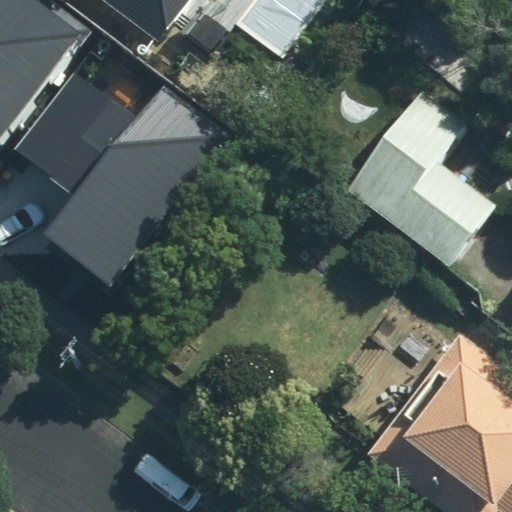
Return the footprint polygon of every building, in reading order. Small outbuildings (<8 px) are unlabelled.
[(0,0),(0,132),(73,29),(31,0),(0,0)] [(89,0),(120,23),(137,0),(89,0)] [(72,69),(8,158),(70,202),(44,239),(111,286),(221,134),(161,91),(142,119),(72,69)] [(464,139),(420,105),(345,204),(446,281),(494,219),(436,175),(464,139)] [(511,511),(511,390),(455,348),(363,471),(418,511),(511,511)]
